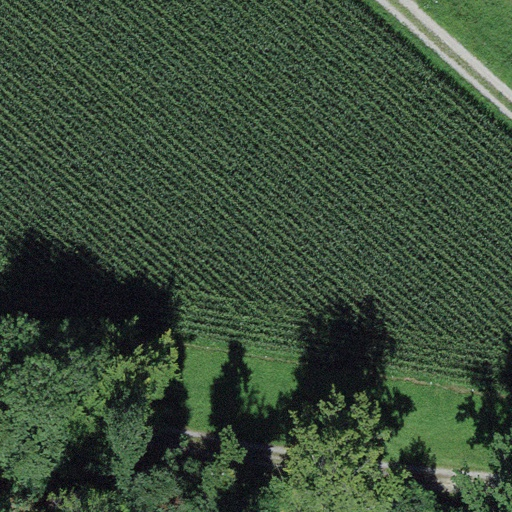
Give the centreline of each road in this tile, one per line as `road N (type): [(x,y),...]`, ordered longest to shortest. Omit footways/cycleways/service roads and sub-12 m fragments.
road 1 (track): [(0,374),(511,491)]
road 2 (track): [(397,0),(511,100)]
